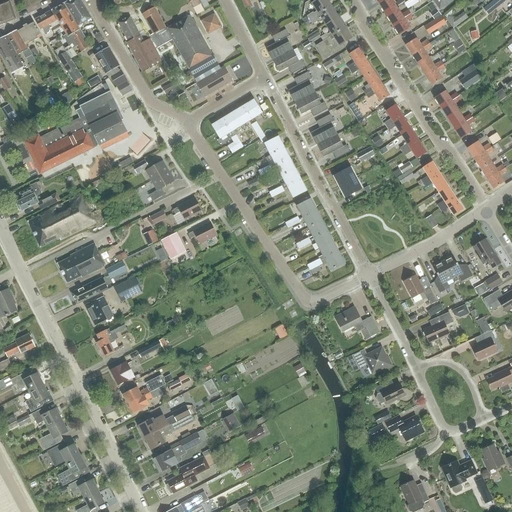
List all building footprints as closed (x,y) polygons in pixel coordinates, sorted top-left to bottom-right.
[(0,24),(15,19),(9,0),(0,2),(0,24)] [(78,26),(91,18),(79,0),(69,0),(64,3),(78,26)] [(198,0),(193,0),(200,13),(204,11),(198,0)] [(309,20),(331,6),(327,0),(316,0),(311,3),(316,11),(313,13),(312,12),(306,16),(309,20)] [(384,0),(379,4),(386,14),(396,8),(392,0),(384,0)] [(431,0),(439,11),(453,0),(431,0)] [(511,0),(494,0),(499,6),(506,0),(510,0),(511,2),(511,8),(509,11),(511,15),(511,14),(511,0)] [(487,14),(498,6),(494,1),(483,9),(487,14)] [(64,3),(51,11),(63,28),(66,34),(63,36),(71,49),(77,45),(81,52),(88,47),(83,40),(85,39),(82,33),(80,29),(78,26),(64,3)] [(436,9),(433,5),(428,8),(431,13),(436,9)] [(325,25),(338,17),(331,6),(309,20),(312,24),(318,20),(317,19),(320,17),(325,25)] [(148,24),(159,17),(154,8),(142,15),(148,24)] [(393,25),(410,14),(408,10),(401,15),(397,8),(386,15),(393,25)] [(430,14),(434,19),(440,15),(436,9),(431,13),(430,14)] [(50,11),(34,20),(40,29),(41,29),(43,31),(45,35),(49,32),(50,28),(51,27),(50,24),(56,21),(51,11),(50,11)] [(465,11),(450,20),(454,27),(469,18),(465,11)] [(209,35),(223,27),(216,13),(202,21),(209,35)] [(405,21),(412,17),(410,14),(393,25),(399,35),(410,28),(405,21)] [(197,83),(220,69),(190,15),(166,28),(197,83)] [(446,23),(441,15),(423,26),(428,34),(446,23)] [(142,72),(161,61),(148,39),(142,42),(134,28),(136,27),(130,16),(118,23),(128,42),(126,42),(142,72)] [(158,36),(167,31),(159,17),(148,24),(153,34),(150,36),(153,41),(159,38),(158,36)] [(323,41),(345,27),(338,17),(325,25),(330,32),(327,34),(326,33),(320,37),(323,41)] [(42,36),(33,21),(17,29),(26,45),(42,36)] [(339,46),(352,38),(345,27),(323,41),(316,46),(325,60),(333,55),(328,47),(333,43),(331,40),(334,38),(339,46)] [(28,50),(26,45),(17,29),(6,35),(17,56),(24,51),(24,56),(26,58),(32,55),(29,49),(28,50)] [(272,60),(292,49),(286,38),(289,36),(286,29),(271,37),(275,43),(266,48),(272,60)] [(459,39),(454,30),(448,33),(454,43),(459,39)] [(479,38),(477,30),(470,32),(472,40),(479,38)] [(315,38),(312,33),(306,37),(308,40),(309,42),(315,38)] [(23,67),(17,56),(6,35),(0,38),(0,52),(11,73),(23,67)] [(412,55),(429,44),(427,40),(420,44),(416,38),(405,45),(412,55)] [(305,50),(312,46),(309,42),(308,40),(302,44),(305,50)] [(452,45),(459,54),(466,50),(460,40),(452,45)] [(412,55),(418,64),(428,58),(424,51),(431,47),(429,44),(412,55)] [(70,60),(71,59),(63,47),(55,52),(58,57),(74,82),(75,81),(80,89),(86,85),(70,60)] [(116,87),(127,80),(121,70),(119,71),(117,67),(119,66),(108,47),(94,55),(106,74),(108,72),(110,76),(116,87)] [(350,70),(366,59),(358,48),(349,54),(354,62),(347,66),(350,70)] [(291,74),(305,67),(301,59),(298,61),(292,49),(272,60),(279,72),(287,68),(291,74)] [(335,65),(331,59),(322,65),(326,71),(335,65)] [(364,77),(373,71),(366,59),(350,70),(352,74),(359,69),(364,77)] [(425,76),(442,65),(440,61),(434,66),(430,59),(419,66),(425,76)] [(160,67),(167,80),(171,78),(164,64),(160,67)] [(438,72),(445,68),(442,65),(425,76),(431,86),(442,79),(438,72)] [(204,97),(232,81),(224,67),(220,69),(197,83),(196,83),(204,97)] [(481,78),(475,70),(459,81),(465,90),(481,78)] [(295,102),(315,92),(309,80),(312,79),(308,72),(293,79),(297,86),(288,90),(295,102)] [(366,95),(382,84),(374,73),(365,79),(370,87),(363,91),(366,95)] [(347,81),(343,74),(342,75),(337,78),(334,80),(338,86),(347,81)] [(11,88),(4,77),(0,79),(0,83),(4,91),(11,88)] [(46,80),(49,85),(55,83),(52,77),(46,80)] [(122,96),(132,91),(127,81),(117,87),(122,96)] [(162,88),(165,95),(178,88),(175,81),(162,88)] [(380,102),(389,96),(382,84),(366,95),(368,98),(375,94),(380,102)] [(48,89),(40,94),(43,100),(51,95),(48,89)] [(351,102),(357,98),(351,89),(345,93),(351,102)] [(494,94),(499,101),(506,96),(501,89),(494,94)] [(73,99),(68,91),(60,96),(64,104),(73,99)] [(441,108),(458,96),(456,93),(449,97),(445,91),(435,98),(441,108)] [(295,102),(301,115),(310,110),(313,117),(327,109),(324,102),(321,103),(315,92),(295,102)] [(184,93),(178,96),(182,102),(187,98),(184,93)] [(454,104),(460,100),(458,96),(441,108),(447,117),(458,110),(454,104)] [(243,107),(251,119),(261,113),(253,100),(243,107)] [(102,150),(129,137),(126,132),(117,113),(115,115),(108,102),(83,114),(84,116),(40,138),(38,135),(24,142),(40,174),(94,148),(93,147),(98,144),(99,145),(102,150)] [(71,107),(68,102),(61,107),(63,111),(71,107)] [(359,122),(364,119),(353,103),(348,106),(359,122)] [(61,112),(64,119),(83,112),(81,105),(61,112)] [(395,105),(386,111),(391,119),(384,123),(386,127),(403,116),(395,105)] [(241,125),(251,119),(243,107),(233,113),(241,125)] [(454,129),(472,118),(470,114),(463,119),(459,112),(448,119),(454,129)] [(5,117),(9,123),(14,119),(11,113),(5,117)] [(235,129),(241,125),(233,113),(223,119),(233,137),(231,138),(234,143),(239,140),(236,135),(238,133),(235,129)] [(317,145),(337,134),(331,123),(334,121),(330,114),(316,122),(319,128),(310,133),(317,145)] [(401,134),(410,128),(403,116),(386,127),(389,130),(396,126),(401,134)] [(35,118),(24,124),(28,130),(38,124),(35,118)] [(472,118),(454,129),(461,139),(471,132),(467,125),(474,121),(472,118)] [(231,138),(233,137),(223,119),(212,125),(220,138),(226,134),(229,139),(231,138)] [(251,125),(254,131),(260,128),(256,122),(251,125)] [(264,134),(260,128),(254,131),(258,137),(264,134)] [(351,132),(354,138),(360,135),(357,129),(351,132)] [(402,151),(418,141),(411,130),(402,136),(407,143),(400,148),(402,151)] [(488,138),(492,145),(501,140),(496,133),(488,138)] [(264,134),(258,137),(262,143),(267,140),(264,134)] [(317,145),(323,157),(332,153),(335,159),(350,152),(346,144),(343,146),(337,134),(317,145)] [(8,135),(1,139),(4,144),(11,140),(8,135)] [(271,155),(284,148),(278,137),(265,144),(271,155)] [(376,147),(381,143),(377,137),(372,140),(376,147)] [(234,143),(228,147),(232,154),(243,147),(239,140),(234,143)] [(417,159),(426,153),(418,141),(402,151),(405,155),(412,151),(416,158),(417,159)] [(473,158),(491,147),(489,144),(482,148),(478,142),(467,149),(473,158)] [(374,155),(370,146),(356,154),(360,162),(374,155)] [(378,151),(381,155),(388,151),(385,147),(378,151)] [(486,155),(493,150),(491,147),(473,158),(480,168),(491,161),(486,155)] [(276,165),(289,159),(284,148),(271,155),(276,165)] [(126,160),(120,163),(122,167),(133,162),(131,158),(129,159),(126,160)] [(402,174),(412,167),(419,163),(417,159),(416,158),(409,163),(409,161),(398,168),(402,174)] [(282,176),(295,169),(289,159),(276,165),(282,176)] [(136,173),(148,166),(145,160),(133,167),(136,173)] [(151,181),(168,171),(162,161),(145,171),(151,181)] [(419,186),(423,183),(439,173),(432,162),(422,168),(428,176),(421,180),(421,179),(417,182),(419,186)] [(487,180),(505,168),(502,165),(496,169),(492,163),(481,170),(487,180)] [(264,168),(267,173),(273,170),(270,165),(264,168)] [(260,176),(267,173),(264,168),(258,171),(260,176)] [(333,177),(339,187),(356,178),(350,168),(347,170),(338,175),(337,175),(333,177)] [(500,176),(507,172),(505,168),(487,180),(493,189),(504,182),(500,176)] [(300,180),(295,169),(282,176),(285,182),(281,184),(281,186),(283,189),(287,187),(300,180)] [(402,184),(414,176),(410,170),(398,178),(402,184)] [(161,188),(174,181),(168,171),(151,181),(157,190),(149,195),(152,201),(165,194),(161,188)] [(439,173),(423,183),(426,187),(432,183),(437,191),(447,185),(439,173)] [(259,184),(256,178),(247,183),(250,189),(259,184)] [(344,196),(344,197),(348,195),(357,190),(358,190),(361,188),(356,178),(339,187),(344,196)] [(293,197),(306,191),(300,180),(287,187),(293,197)] [(20,201),(18,202),(19,204),(19,205),(20,209),(22,209),(22,211),(38,203),(35,196),(41,193),(37,183),(30,186),(31,188),(20,193),(21,197),(19,198),(20,201)] [(281,186),(275,189),(278,195),(284,191),(283,189),(281,186)] [(439,208),(455,198),(448,186),(438,192),(444,200),(437,205),(439,208)] [(275,189),(269,192),(271,198),(278,195),(275,189)] [(85,202),(81,194),(39,215),(39,216),(28,222),(34,235),(39,233),(40,235),(42,234),(41,232),(52,227),(54,232),(74,223),(70,216),(75,213),(72,208),(85,202)] [(46,199),(38,203),(41,210),(49,206),(60,201),(56,194),(46,199)] [(202,214),(194,198),(178,207),(172,210),(175,214),(180,212),(184,220),(201,211),(202,214)] [(453,215),(463,209),(455,198),(439,208),(442,212),(448,208),(453,215)] [(303,217),(316,210),(311,200),(297,206),(303,217)] [(39,233),(34,235),(40,248),(59,238),(60,240),(96,223),(85,202),(72,208),(75,213),(70,216),(74,223),(54,232),(52,227),(41,232),(42,234),(40,235),(39,233)] [(167,218),(162,210),(150,217),(154,225),(167,218)] [(309,228),(322,221),(316,210),(303,217),(309,228)] [(437,225),(430,215),(425,219),(432,229),(437,225)] [(297,216),(291,220),(294,225),(300,222),(297,216)] [(288,228),(294,225),(291,220),(285,223),(288,228)] [(314,238),(327,231),(322,221),(309,228),(314,238)] [(218,238),(210,223),(193,231),(188,234),(190,239),(196,236),(200,244),(216,235),(218,238)] [(149,246),(160,241),(154,230),(144,235),(149,246)] [(319,249),(333,242),(327,231),(314,238),(319,249)] [(170,260),(185,252),(175,234),(161,241),(170,260)] [(302,241),(305,246),(311,243),(308,237),(302,241)] [(473,246),(483,264),(488,261),(492,268),(500,263),(495,256),(485,239),(473,246)] [(299,249),(305,246),(302,241),(296,244),(299,249)] [(320,261),(338,252),(333,242),(319,249),(323,255),(318,257),(319,259),(320,261)] [(82,278),(105,266),(94,244),(70,255),(71,257),(57,264),(66,283),(81,276),(82,278)] [(127,252),(118,256),(120,261),(129,258),(127,252)] [(327,263),(330,270),(344,263),(338,252),(320,261),(319,259),(314,262),(316,267),(310,271),(311,274),(320,270),(319,267),(327,263)] [(472,276),(467,265),(459,268),(453,256),(443,261),(452,279),(458,276),(461,282),(472,276)] [(452,279),(443,261),(433,267),(439,279),(434,282),(440,293),(450,288),(446,282),(452,279)] [(125,268),(122,262),(105,270),(108,276),(125,268)] [(314,262),(307,265),(310,271),(316,267),(314,262)] [(502,283),(497,273),(484,281),(490,290),(502,283)] [(142,291),(135,276),(113,287),(121,302),(142,291)] [(415,276),(404,282),(412,298),(419,294),(422,300),(426,298),(430,305),(437,301),(429,287),(423,290),(415,276)] [(77,304),(98,294),(108,290),(102,278),(71,293),(77,304)] [(0,317),(3,316),(4,316),(17,310),(14,303),(12,298),(13,298),(8,289),(2,292),(0,286),(0,317)] [(490,311),(501,305),(505,312),(511,307),(511,291),(503,297),(499,290),(483,299),(490,311)] [(113,317),(108,306),(108,305),(104,296),(85,305),(95,325),(105,320),(108,321),(112,319),(112,317),(113,317)] [(443,310),(440,304),(430,309),(433,315),(443,310)] [(469,313),(465,304),(451,310),(453,316),(460,318),(469,313)] [(379,333),(380,333),(371,316),(361,321),(354,307),(335,317),(342,331),(343,331),(354,325),(358,331),(357,332),(358,332),(364,329),(364,328),(365,327),(370,337),(379,333)] [(445,325),(453,322),(449,312),(438,317),(440,323),(423,330),(429,343),(449,334),(445,325)] [(415,315),(409,318),(411,323),(417,321),(415,315)] [(112,336),(126,328),(123,322),(96,335),(100,341),(97,343),(104,356),(114,352),(109,342),(115,337),(112,336)] [(277,329),(280,340),(289,337),(285,326),(277,329)] [(491,340),(494,338),(491,331),(474,338),(478,345),(472,348),(478,360),(497,351),(491,340)] [(21,353),(35,346),(29,334),(15,341),(16,343),(3,349),(7,357),(20,351),(21,353)] [(161,348),(158,341),(137,352),(140,359),(161,348)] [(364,349),(352,355),(358,369),(368,364),(372,374),(385,368),(385,369),(392,366),(388,358),(387,358),(381,347),(366,355),(364,349)] [(0,370),(10,366),(7,359),(0,362),(0,370)] [(128,380),(134,377),(127,363),(121,366),(121,365),(111,370),(118,385),(128,380)] [(293,368),(299,378),(306,373),(300,363),(293,368)] [(491,390),(499,387),(502,393),(509,389),(507,384),(511,382),(511,378),(510,374),(511,373),(511,366),(511,367),(494,375),(494,376),(487,380),(491,390)] [(29,392),(44,384),(38,373),(30,377),(28,371),(10,380),(13,386),(16,384),(19,389),(26,385),(29,392)] [(173,380),(170,374),(164,377),(167,383),(173,380)] [(158,387),(158,388),(166,384),(161,375),(145,383),(147,388),(141,391),(141,392),(139,393),(136,387),(123,394),(127,403),(158,387)] [(8,376),(0,380),(0,389),(6,386),(8,389),(13,386),(10,380),(8,376)] [(182,386),(178,379),(167,384),(170,391),(182,386)] [(405,395),(399,383),(394,386),(391,380),(375,388),(378,394),(377,394),(376,398),(378,402),(381,403),(385,401),(386,404),(405,395)] [(42,400),(49,396),(44,384),(29,392),(33,398),(26,402),(31,412),(45,405),(42,400)] [(161,394),(158,388),(158,387),(127,403),(132,413),(149,405),(147,400),(152,397),(151,396),(152,396),(153,398),(161,394)] [(237,395),(231,398),(237,410),(244,406),(237,395)] [(175,422),(190,415),(186,406),(165,417),(166,418),(162,421),(160,417),(158,416),(139,426),(145,438),(160,430),(175,423),(175,422)] [(47,427),(62,420),(56,408),(49,412),(46,407),(32,414),(37,424),(44,421),(47,427)] [(391,417),(387,410),(373,417),(377,425),(391,417)] [(233,414),(228,416),(235,429),(240,426),(233,414)] [(16,420),(14,415),(7,418),(9,423),(16,420)] [(31,420),(28,415),(16,421),(19,427),(31,420)] [(194,421),(190,415),(175,422),(175,423),(160,430),(145,438),(151,449),(164,442),(166,441),(164,437),(194,421)] [(423,432),(416,416),(402,423),(399,416),(385,423),(390,433),(399,428),(405,441),(423,432)] [(262,417),(255,421),(258,425),(265,422),(262,417)] [(61,435),(68,431),(62,420),(47,427),(51,434),(39,439),(45,450),(63,441),(61,435)] [(376,428),(380,434),(385,431),(382,425),(376,428)] [(255,431),(258,438),(265,434),(261,427),(255,431)] [(165,449),(167,452),(153,459),(160,472),(181,461),(182,458),(180,456),(185,453),(184,451),(207,439),(202,431),(165,449)] [(66,463),(80,456),(74,444),(67,448),(64,442),(47,451),(54,467),(65,461),(66,463)] [(493,445),(481,450),(484,458),(482,459),(488,471),(504,464),(501,456),(498,457),(493,445)] [(79,471),(86,467),(80,456),(66,463),(69,469),(58,475),(63,485),(82,476),(79,471)] [(168,483),(165,485),(170,494),(173,492),(174,494),(189,486),(198,481),(195,476),(210,468),(209,467),(204,456),(203,456),(188,464),(188,465),(189,465),(180,469),(182,474),(167,481),(168,483)] [(465,479),(477,473),(471,461),(459,466),(457,461),(441,468),(450,488),(451,488),(453,492),(456,494),(461,491),(462,488),(460,484),(466,481),(465,479)] [(249,462),(238,468),(242,476),(253,471),(249,462)] [(84,498),(98,491),(92,479),(85,483),(82,478),(68,485),(73,496),(81,492),(84,498)] [(492,501),(487,489),(482,478),(476,481),(486,504),(492,501)] [(423,503),(429,500),(421,484),(415,486),(413,481),(401,486),(409,505),(407,506),(409,511),(411,511),(414,511),(422,509),(424,505),(423,503)] [(97,506),(104,503),(98,491),(84,498),(87,505),(76,510),(77,511),(98,511),(100,511),(97,506)] [(175,508),(166,511),(187,511),(201,505),(196,496),(196,495),(195,495),(188,499),(180,504),(180,505),(175,508)] [(248,502),(247,500),(246,498),(239,501),(243,508),(249,505),(248,502)]
